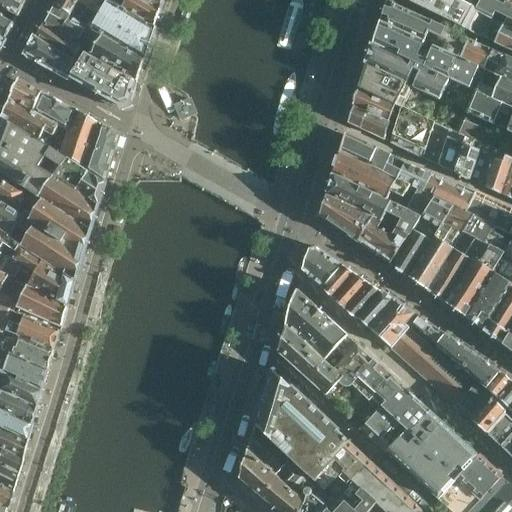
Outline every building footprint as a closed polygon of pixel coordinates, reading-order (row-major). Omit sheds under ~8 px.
[(26,3),(20,0),(0,0),(0,7),(18,18),(19,17),(18,16),(22,10),(22,11),(26,3)] [(83,1),(84,0),(61,0),(57,7),(74,18),(77,13),(83,1)] [(154,28),(118,5),(109,0),(84,0),(83,1),(104,13),(97,24),(77,13),(74,18),(94,30),(93,32),(143,63),(154,28)] [(160,11),(141,0),(121,0),(118,5),(154,28),(160,11)] [(163,0),(141,0),(160,11),(163,0)] [(403,0),(469,31),(476,10),(479,0),(403,0)] [(511,6),(500,0),(479,0),(476,10),(491,18),(503,25),(511,29),(511,6)] [(468,40),(390,4),(387,3),(380,24),(425,44),(430,34),(447,42),(442,52),(459,60),(468,40)] [(94,30),(74,18),(57,7),(56,7),(46,24),(47,24),(89,50),(93,43),(88,40),(93,32),(94,30)] [(511,29),(503,25),(499,33),(486,27),(491,18),(476,10),(469,31),(485,40),(495,44),(511,51),(511,29)] [(14,25),(0,16),(0,35),(7,40),(14,25)] [(89,50),(47,24),(39,39),(80,64),(87,53),(89,50)] [(442,52),(425,44),(380,24),(380,25),(374,46),(456,83),(474,92),(483,71),(459,60),(442,52)] [(143,63),(93,32),(88,40),(93,43),(89,50),(87,53),(136,84),(143,63)] [(80,64),(39,39),(30,55),(71,78),(80,64)] [(511,60),(468,40),(459,60),(483,71),(491,74),(497,77),(509,82),(511,84),(511,60)] [(456,83),(374,46),(373,46),(367,67),(412,88),(447,104),(456,83)] [(136,84),(87,53),(80,64),(71,78),(71,79),(73,80),(73,79),(77,82),(78,83),(79,83),(79,82),(88,88),(88,89),(89,89),(90,89),(99,94),(99,95),(100,95),(101,95),(101,94),(105,97),(110,100),(110,101),(111,101),(112,101),(121,106),(120,106),(121,107),(131,104),(131,103),(131,102),(135,88),(136,87),(137,85),(136,84)] [(402,110),(412,88),(367,67),(359,90),(402,110)] [(511,108),(511,84),(509,82),(504,93),(492,88),(497,77),(491,74),(481,95),(511,108)] [(31,112),(41,94),(42,94),(22,84),(18,85),(17,85),(10,101),(31,112)] [(406,111),(402,110),(359,90),(354,107),(399,127),(406,111)] [(65,131),(76,112),(41,94),(31,112),(55,125),(65,131)] [(511,108),(481,95),(472,115),(511,133),(511,108)] [(196,114),(191,100),(176,106),(181,120),(196,114)] [(55,125),(31,112),(10,101),(2,120),(43,146),(55,125)] [(399,127),(354,107),(348,124),(391,144),(399,127)] [(439,166),(454,133),(406,111),(399,127),(391,144),(439,166)] [(78,167),(101,126),(76,112),(65,131),(55,125),(43,146),(78,167)] [(78,167),(43,146),(2,120),(2,121),(2,120),(0,125),(0,173),(16,184),(90,231),(97,206),(98,206),(105,184),(78,167)] [(112,160),(118,137),(101,126),(78,167),(105,184),(112,160)] [(501,154),(507,141),(487,132),(481,145),(484,147),(501,154)] [(454,174),(469,140),(454,133),(439,166),(454,174)] [(406,165),(347,136),(345,136),(340,154),(398,181),(406,165)] [(469,180),(481,155),(475,152),(478,144),(469,140),(454,174),(469,181),(469,180)] [(486,188),(501,154),(484,147),(481,155),(469,180),(486,188)] [(398,181),(340,154),(340,155),(337,163),(333,175),(333,176),(399,207),(408,186),(398,181)] [(511,172),(511,159),(501,154),(486,188),(502,195),(511,172)] [(423,193),(431,176),(406,165),(398,181),(408,186),(423,193)] [(511,200),(511,172),(502,195),(511,200)] [(0,202),(7,207),(16,184),(0,173),(0,202)] [(399,207),(333,176),(327,196),(380,222),(385,212),(400,219),(395,229),(408,235),(431,196),(423,193),(408,186),(399,207)] [(473,196),(434,178),(431,176),(423,193),(431,196),(451,206),(466,213),(473,196)] [(75,283),(90,231),(16,184),(7,207),(0,225),(0,232),(25,249),(75,283)] [(395,229),(380,222),(327,196),(320,217),(391,265),(408,235),(395,229)] [(409,278),(451,206),(431,196),(408,235),(391,265),(391,266),(409,278)] [(511,231),(511,214),(473,196),(466,213),(472,215),(493,225),(511,234),(511,231)] [(428,291),(455,245),(461,233),(472,215),(466,213),(451,206),(409,278),(410,278),(428,291)] [(447,304),(493,225),(472,215),(461,233),(471,239),(465,250),(455,245),(428,291),(446,304),(447,304)] [(511,237),(511,233),(511,234),(493,225),(447,304),(466,317),(511,237)] [(25,249),(0,232),(0,251),(0,252),(2,246),(21,256),(25,249)] [(484,331),(511,283),(511,237),(466,317),(484,331)] [(324,289),(343,267),(316,248),(310,250),(304,271),(305,272),(324,289)] [(75,283),(25,249),(21,256),(18,261),(0,252),(0,271),(68,306),(75,283)] [(333,300),(356,275),(343,267),(324,289),(322,290),(333,300)] [(68,306),(0,271),(0,294),(1,295),(0,296),(0,301),(16,308),(62,328),(68,307),(68,306)] [(345,311),(369,284),(356,275),(333,300),(341,308),(345,311)] [(504,344),(511,329),(511,283),(484,331),(504,344)] [(358,320),(382,293),(369,284),(345,311),(356,321),(358,320)] [(355,343),(299,293),(297,292),(295,301),(287,328),(326,363),(335,353),(344,362),(358,346),(360,345),(356,341),(355,343)] [(370,330),(395,302),(382,293),(358,320),(370,330)] [(16,308),(0,301),(0,296),(1,295),(0,294),(0,330),(4,332),(8,334),(14,313),(16,308)] [(133,308),(113,302),(91,377),(111,383),(133,308)] [(410,328),(407,325),(414,315),(395,302),(370,330),(391,349),(410,328)] [(54,353),(60,332),(14,313),(8,334),(54,353)] [(433,329),(419,319),(414,325),(426,336),(433,329)] [(431,413),(393,378),(358,346),(344,362),(336,371),(326,363),(287,328),(279,354),(326,397),(361,429),(381,407),(405,429),(411,435),(431,413)] [(408,364),(427,343),(410,328),(391,349),(408,364)] [(444,337),(433,329),(426,336),(437,345),(444,337)] [(54,353),(8,334),(4,332),(0,343),(0,350),(48,372),(54,353)] [(498,375),(479,361),(444,337),(437,345),(486,389),(498,375)] [(422,376),(441,355),(427,343),(408,364),(422,376)] [(48,372),(0,350),(0,371),(43,392),(49,372),(48,372)] [(493,401),(441,355),(422,376),(474,423),(493,401)] [(43,392),(0,371),(0,382),(4,385),(2,391),(38,408),(43,392)] [(349,442),(292,389),(274,373),(258,429),(308,476),(325,490),(336,477),(345,467),(335,458),(349,442)] [(498,398),(511,383),(498,375),(486,389),(498,398)] [(508,408),(511,403),(511,384),(511,383),(498,398),(508,408)] [(0,409),(33,425),(38,408),(2,391),(0,397),(0,409)] [(487,435),(506,413),(493,401),(474,423),(473,423),(487,435)] [(381,407),(361,429),(385,451),(405,429),(381,407)] [(33,425),(0,409),(0,427),(28,441),(28,440),(33,425)] [(480,457),(431,413),(411,435),(405,429),(385,451),(439,501),(480,457)] [(501,448),(511,435),(511,417),(506,413),(487,435),(501,448)] [(23,459),(28,441),(0,427),(0,448),(2,449),(23,459)] [(308,476),(258,429),(257,429),(251,450),(278,474),(285,467),(292,473),(285,481),(296,490),(308,476)] [(511,458),(511,435),(501,448),(511,458)] [(424,511),(349,442),(335,458),(345,467),(336,477),(347,488),(326,511),(424,511)] [(0,466),(18,475),(23,460),(23,459),(2,449),(0,455),(0,466)] [(298,492),(296,490),(285,481),(278,474),(251,450),(243,478),(247,482),(244,486),(256,497),(259,493),(280,511),(298,492)] [(450,511),(469,511),(501,478),(502,478),(480,457),(439,501),(450,511)] [(0,486),(13,493),(18,475),(0,466),(0,486)] [(326,511),(347,488),(336,477),(325,490),(308,476),(296,490),(298,492),(306,500),(302,511),(326,511)] [(511,511),(511,487),(508,483),(507,484),(501,478),(469,511),(511,511)] [(0,486),(0,504),(8,509),(13,493),(0,486)] [(302,511),(306,500),(298,492),(280,511),(302,511)]
